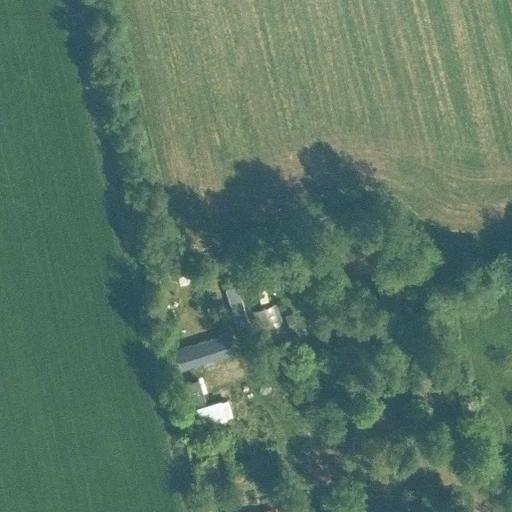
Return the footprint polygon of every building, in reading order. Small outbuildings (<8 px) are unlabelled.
[(290,309),(283,312),(287,324),(294,321),(290,309)] [(227,330),(176,347),(182,367),(233,351),(227,330)] [(198,378),(185,382),(191,402),(204,398),(198,378)] [(220,398),(195,406),(201,425),(226,417),(220,398)] [(282,508),(283,511),(303,511),(301,503),(282,508)]
